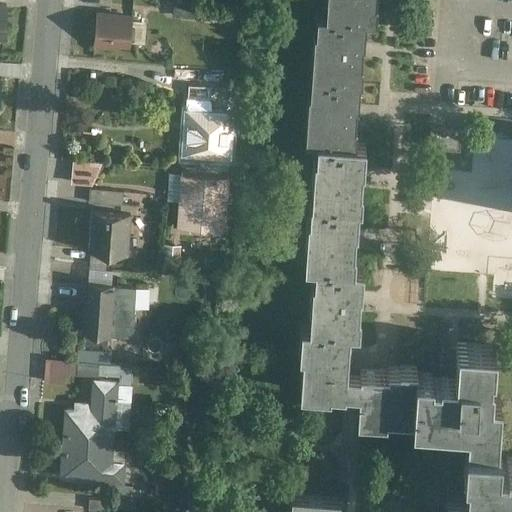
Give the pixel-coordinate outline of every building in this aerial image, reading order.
[(372,17),(373,0),(326,0),(325,14),(317,13),(305,137),(315,138),(303,262),(311,262),(307,324),(299,323),(295,394),(359,396),(358,422),(386,423),(386,418),(410,419),(409,425),(464,428),(462,494),(444,492),(442,511),(511,511),(511,460),(505,460),(505,465),(500,465),(503,394),(499,394),(500,349),(453,347),(453,374),(414,372),(415,364),(395,363),(395,367),(385,366),(385,370),(358,369),(357,372),(345,372),(347,329),(354,330),(359,264),(349,264),(362,141),(350,141),(361,17),(372,17)] [(8,2),(0,1),(0,38),(6,39),(8,2)] [(134,15),(99,13),(97,45),(133,46),(134,15)] [(234,109),(186,106),(183,153),(231,156),(234,109)] [(70,181),(96,181),(96,158),(70,158),(70,181)] [(230,174),(184,172),(182,227),(228,229),(230,174)] [(125,190),(91,188),(90,201),(124,203),(125,190)] [(132,211),(94,209),(92,251),(130,253),(132,211)] [(87,281),(85,308),(112,310),(113,301),(135,302),(136,285),(114,283),(87,281)] [(85,308),(83,332),(84,331),(110,333),(133,335),(135,302),(113,301),(112,310),(85,308)] [(45,375),(74,376),(75,358),(46,356),(45,375)] [(115,449),(121,379),(94,377),(92,402),(77,400),(76,408),(67,407),(64,446),(115,449)] [(115,460),(115,449),(64,446),(61,478),(127,483),(128,461),(115,460)] [(131,502),(133,484),(120,483),(118,500),(131,502)] [(339,511),(340,502),(290,499),(288,511),(339,511)]
